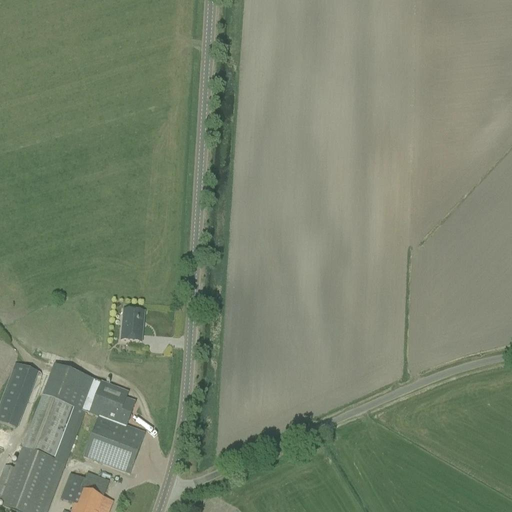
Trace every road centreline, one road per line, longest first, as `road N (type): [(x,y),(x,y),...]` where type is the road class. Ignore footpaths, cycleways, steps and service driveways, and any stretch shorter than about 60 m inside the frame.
road 1 (tertiary): [(166,488),(185,398),(210,0)]
road 2 (unclassified): [(166,488),(192,484),(417,385),(511,357)]
